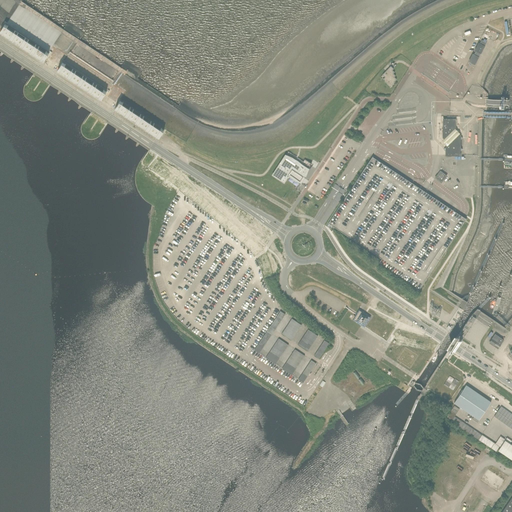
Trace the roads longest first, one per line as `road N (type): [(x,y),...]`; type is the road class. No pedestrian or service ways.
road 1 (unclassified): [(0,36),(184,156),(179,163)]
road 2 (primary): [(179,163),(0,44)]
road 3 (tertiary): [(312,230),(421,63)]
road 4 (primary): [(511,384),(347,275)]
